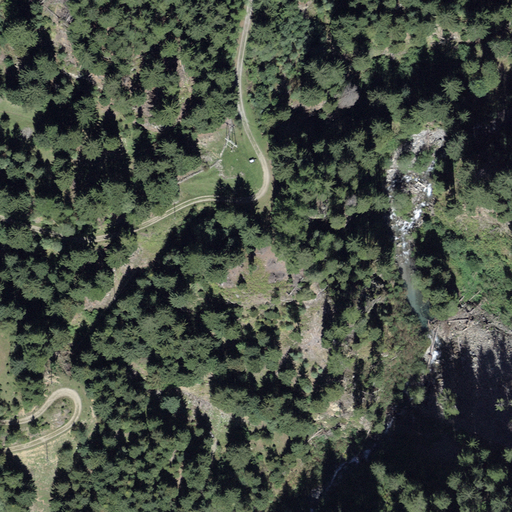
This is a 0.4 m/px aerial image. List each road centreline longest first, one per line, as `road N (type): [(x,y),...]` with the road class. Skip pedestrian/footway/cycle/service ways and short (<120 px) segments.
road 1 (track): [(263,0),(246,80),(259,134),(294,178),(283,201),(201,199),(113,240),(37,234),(0,215)]
road 2 (track): [(0,427),(35,422),(67,391),(84,403),(82,424),(0,456)]
